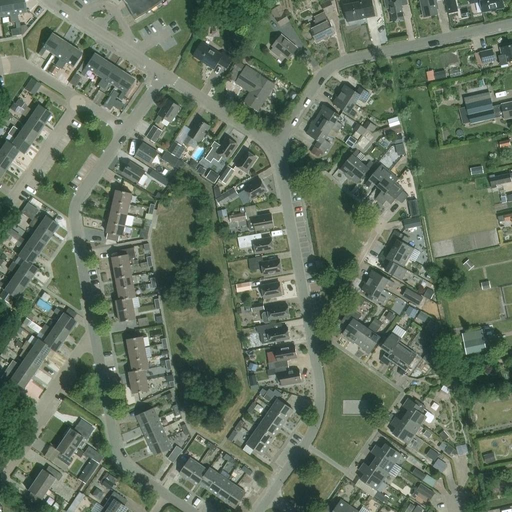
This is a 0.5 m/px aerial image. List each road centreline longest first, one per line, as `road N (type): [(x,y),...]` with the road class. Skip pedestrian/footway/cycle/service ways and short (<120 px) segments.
road 1 (unclassified): [(269,496),(313,433),(319,384),(277,146)]
road 2 (residential): [(277,146),(323,75),(344,60),(511,23)]
road 3 (residential): [(94,329),(75,213),(124,130)]
road 4 (residential): [(169,496),(121,462),(94,329)]
road 5 (residential): [(2,477),(94,329)]
road 6 (unclassified): [(163,75),(45,0)]
road 7 (unclassified): [(277,146),(163,75)]
road 8 (residential): [(10,200),(79,100)]
